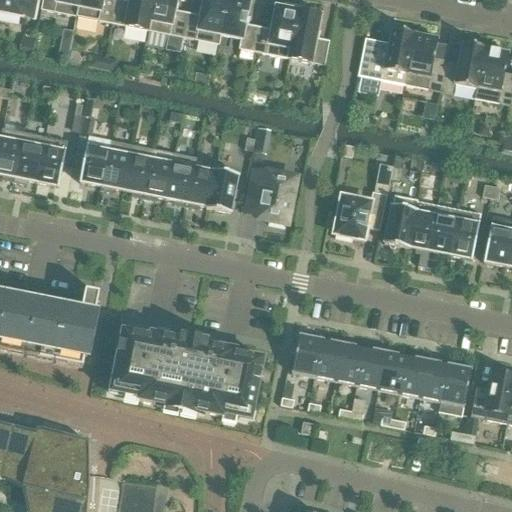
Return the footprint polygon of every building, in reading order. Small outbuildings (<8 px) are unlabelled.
[(0,0),(0,14),(34,22),(38,0),(0,0)] [(76,19),(80,0),(43,0),(41,12),(76,19)] [(80,0),(76,19),(112,27),(117,2),(107,0),(80,0)] [(117,2),(112,27),(147,34),(153,0),(130,0),(129,4),(117,2)] [(153,0),(147,34),(168,38),(165,53),(180,55),(180,54),(181,49),(182,41),(187,16),(174,13),(176,0),(153,0)] [(187,16),(182,41),(181,49),(180,54),(189,56),(191,43),(218,48),(219,38),(226,0),(203,0),(200,18),(187,16)] [(253,55),(258,30),(245,27),(247,18),(250,4),(230,0),(226,0),(219,38),(240,42),(239,52),(253,55)] [(258,30),(253,55),(288,62),(299,9),(284,6),(283,10),(276,9),(271,32),(258,30)] [(299,9),(288,62),(324,68),(329,44),(316,41),(321,18),(313,16),(314,12),(299,9)] [(365,41),(357,79),(361,80),(358,95),(378,99),(381,84),(404,88),(414,37),(415,37),(415,36),(391,32),(388,46),(365,41)] [(22,36),(19,53),(32,55),(35,39),(22,36)] [(414,37),(404,88),(439,95),(446,64),(434,62),(438,42),(415,37),(414,37)] [(68,60),(71,46),(61,44),(58,58),(68,60)] [(446,64),(439,95),(452,98),(454,87),(477,91),(485,51),(486,51),(486,50),(462,46),(458,66),(446,64)] [(485,51),(477,91),(475,102),(510,109),(511,99),(511,77),(504,76),(508,56),(486,51),(485,51)] [(71,54),(69,65),(81,67),(82,61),(78,55),(71,54)] [(84,109),(82,121),(90,122),(92,110),(94,103),(86,101),(84,109)] [(82,121),(84,109),(77,107),(74,119),(82,121)] [(170,124),(180,126),(181,118),(171,116),(170,124)] [(14,186),(24,135),(1,131),(0,137),(0,140),(1,141),(0,143),(0,178),(7,180),(7,184),(14,186)] [(24,135),(14,186),(21,187),(22,183),(36,186),(46,140),(24,135)] [(101,190),(110,144),(88,139),(79,186),(80,186),(101,189),(101,190)] [(46,140),(36,186),(57,190),(58,190),(67,144),(46,140)] [(244,152),(252,154),(254,143),(246,141),(244,152)] [(123,194),(132,148),(110,144),(101,190),(101,189),(100,194),(108,195),(109,191),(123,194)] [(132,148),(123,194),(137,197),(136,201),(143,202),(154,152),(132,148)] [(354,150),(344,148),(342,159),(352,161),(354,150)] [(154,152),(143,202),(150,204),(151,199),(166,202),(175,156),(154,152)] [(175,156),(166,202),(179,205),(178,209),(186,211),(196,164),(195,164),(196,160),(175,156)] [(196,164),(186,211),(193,212),(194,208),(206,210),(206,212),(208,212),(216,172),(217,168),(196,164)] [(379,167),(373,196),(372,196),(370,206),(341,200),(334,237),(336,237),(336,242),(350,245),(351,240),(363,243),(366,231),(379,233),(392,170),(379,167)] [(393,170),(390,182),(398,183),(400,171),(393,170)] [(216,172),(208,212),(230,217),(230,215),(237,178),(238,176),(216,172)] [(287,228),(296,181),(254,172),(247,207),(260,210),(257,222),(270,224),(269,228),(284,231),(284,227),(287,228)] [(485,188),(482,200),(490,201),(492,190),(485,188)] [(490,201),(498,203),(500,191),(492,190),(490,201)] [(407,252),(416,204),(393,199),(391,209),(390,211),(391,211),(384,245),(384,247),(388,248),(390,251),(393,252),(396,249),(407,252)] [(417,204),(416,204),(407,252),(408,252),(409,251),(421,253),(417,270),(425,272),(427,259),(437,209),(416,205),(417,204)] [(458,213),(437,209),(427,259),(425,272),(432,273),(435,256),(449,259),(458,213)] [(458,213),(449,259),(470,263),(471,263),(480,217),(458,213)] [(511,223),(492,219),(483,266),(484,266),(506,270),(511,238),(511,223)] [(0,353),(82,370),(84,359),(87,359),(99,297),(85,294),(82,308),(0,291),(0,353)] [(117,358),(110,395),(125,398),(138,401),(137,403),(151,406),(156,407),(156,408),(164,410),(178,413),(178,414),(181,414),(181,413),(203,418),(204,417),(223,420),(223,418),(251,423),(258,386),(259,386),(260,382),(261,372),(263,362),(239,357),(235,356),(236,353),(217,349),(218,345),(202,342),(195,341),(195,340),(193,340),(171,336),(170,340),(151,336),(150,339),(122,334),(120,344),(117,358)] [(314,381),(322,342),(299,338),(292,377),(314,381)] [(322,342),(314,381),(336,385),(343,347),(322,342)] [(357,389),(364,351),(343,347),(336,385),(357,389)] [(377,394),(385,355),(364,351),(357,389),(377,394)] [(398,398),(406,359),(385,355),(377,394),(398,398)] [(419,402),(427,363),(406,359),(398,398),(419,402)] [(441,406),(448,367),(427,363),(419,402),(441,406)] [(448,367),(441,406),(439,416),(461,420),(471,372),(448,367)] [(470,419),(484,422),(484,423),(506,427),(508,417),(511,397),(511,380),(493,376),(490,393),(475,390),(470,419)] [(293,405),(281,402),(280,410),(291,412),(293,405)] [(321,410),(309,408),(308,415),(319,418),(321,410)] [(349,424),(351,416),(339,414),(337,421),(349,424)] [(351,416),(349,424),(361,426),(362,418),(351,416)] [(391,432),(393,424),(381,422),(380,430),(391,432)] [(393,424),(391,432),(403,434),(404,426),(393,424)] [(314,427),(303,425),(300,436),(312,439),(314,427)] [(59,439),(57,447),(37,442),(38,438),(0,428),(0,511),(83,511),(85,504),(86,487),(87,472),(87,446),(59,439)] [(435,433),(424,430),(422,438),(434,440),(435,433)] [(327,434),(319,433),(318,440),(325,441),(327,434)] [(461,446),(463,438),(451,436),(450,444),(461,446)] [(463,438),(461,446),(473,448),(474,441),(463,438)]
